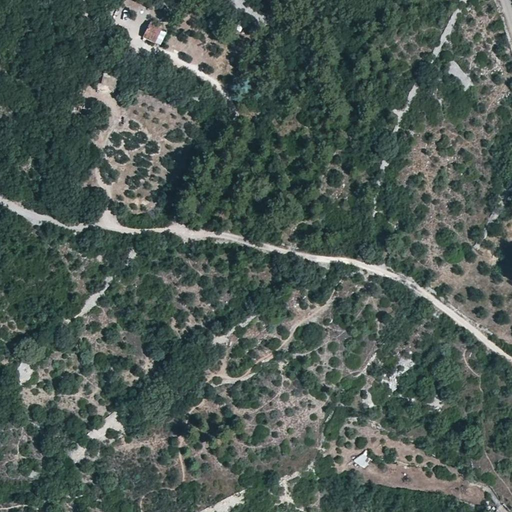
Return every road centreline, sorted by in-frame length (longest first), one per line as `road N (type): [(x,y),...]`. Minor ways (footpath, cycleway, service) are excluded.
road 1 (track): [(0,193),(87,224),(200,229),(347,260),(420,292),(511,360)]
road 2 (track): [(502,511),(489,486),(371,478)]
